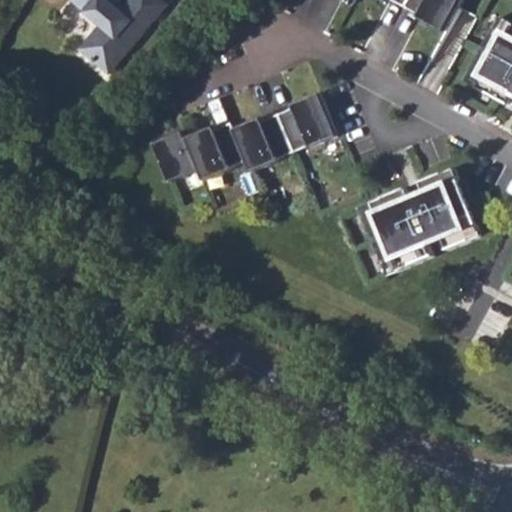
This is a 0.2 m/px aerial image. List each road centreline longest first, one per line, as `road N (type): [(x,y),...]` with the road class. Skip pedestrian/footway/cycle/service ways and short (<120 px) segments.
road 1 (secondary): [(0,229),(437,467),(511,497)]
road 2 (residential): [(270,38),(323,50),(511,151)]
